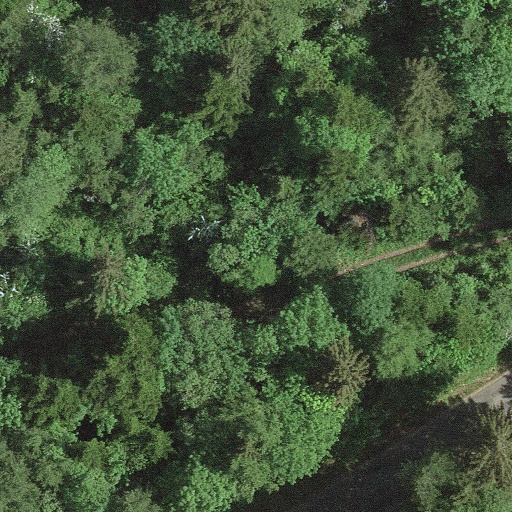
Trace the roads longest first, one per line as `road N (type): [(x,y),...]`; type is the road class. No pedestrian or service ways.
road 1 (track): [(0,393),(175,346),(418,305),(511,265)]
road 2 (tertiary): [(511,391),(334,511)]
